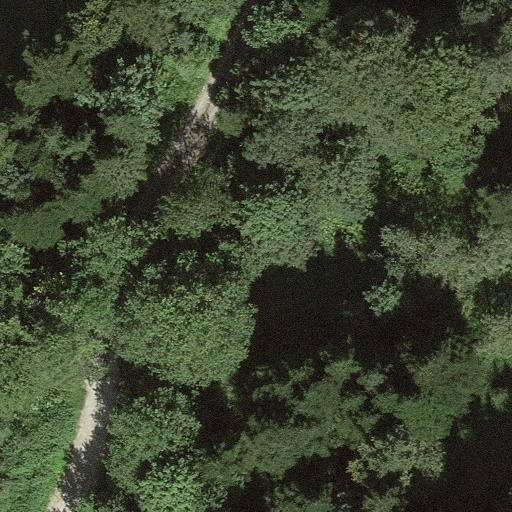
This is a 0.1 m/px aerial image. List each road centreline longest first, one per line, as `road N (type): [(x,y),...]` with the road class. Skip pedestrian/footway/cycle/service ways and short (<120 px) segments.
road 1 (track): [(104,380),(337,274),(511,148)]
road 2 (track): [(268,0),(130,263),(104,380)]
road 3 (track): [(104,380),(99,428),(64,511)]
